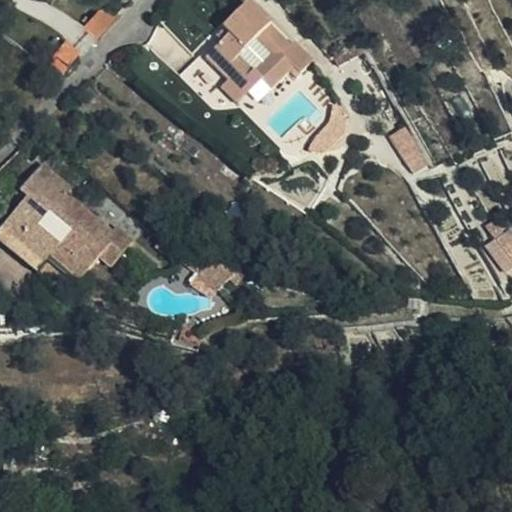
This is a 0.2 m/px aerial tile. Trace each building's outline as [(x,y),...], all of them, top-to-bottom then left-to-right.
[(117,13),(104,2),(85,24),(98,35),(117,13)] [(209,56),(230,79),(234,74),(251,90),(265,77),(275,87),(290,73),(297,80),(318,60),(300,41),(293,48),(251,4),(224,30),(230,36),(209,56)] [(79,50),(67,42),(52,59),(64,68),(79,50)] [(234,74),(230,79),(222,87),(239,104),(251,90),(234,74)] [(424,127),(408,98),(389,107),(407,136),(424,127)] [(346,136),(350,119),(333,125),(316,138),(314,153),(327,152),(346,136)] [(63,194),(70,187),(41,162),(19,188),(24,194),(9,213),(10,214),(44,242),(76,262),(86,268),(99,252),(114,263),(134,238),(115,224),(110,230),(63,194)] [(511,213),(508,208),(492,216),(508,242),(511,239),(511,213)] [(10,214),(9,213),(0,224),(0,225),(42,260),(47,253),(78,277),(86,268),(76,262),(44,242),(10,214)] [(508,242),(492,216),(480,223),(496,249),(508,242)] [(42,260),(0,225),(0,240),(34,268),(42,260)]
